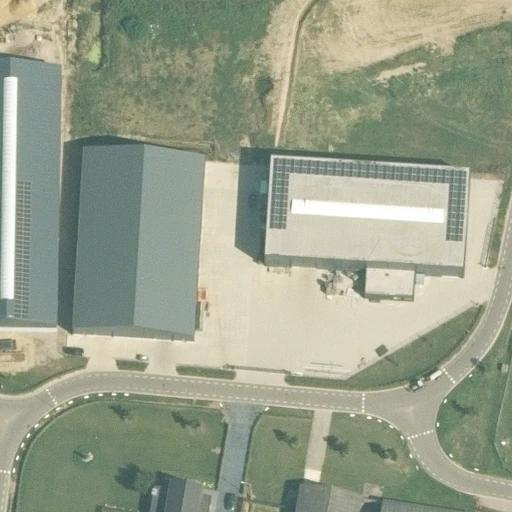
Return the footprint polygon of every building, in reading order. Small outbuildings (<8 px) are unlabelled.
[(227,15),(83,6),(74,150),(218,159),(227,15)] [(0,332),(57,334),(61,74),(0,72),(0,332)] [(75,346),(196,346),(196,166),(78,165),(75,346)] [(271,168),(265,268),(366,274),(365,300),(414,303),(416,277),(465,280),(471,180),(271,168)] [(172,495),(155,491),(151,511),(198,511),(202,495),(173,490),(172,495)] [(360,511),(362,504),(362,503),(299,491),(294,511),(360,511)]
